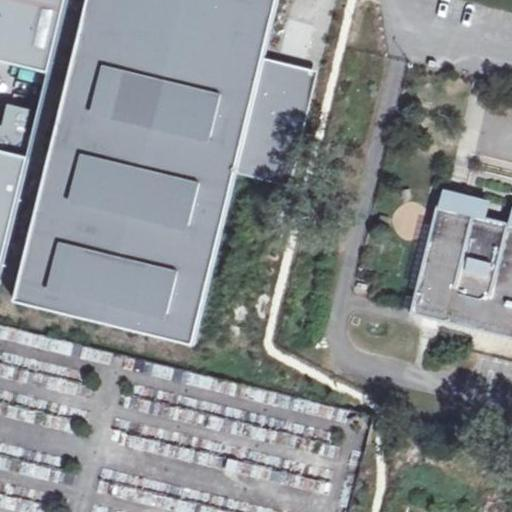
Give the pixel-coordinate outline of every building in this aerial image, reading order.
[(69,0),(0,0),(0,62),(51,75),(69,0)] [(280,0),(90,0),(18,302),(197,345),(240,169),(288,181),(301,129),(287,125),(294,86),(262,79),(280,0)] [(0,283),(41,114),(24,108),(19,129),(0,124),(0,283)] [(511,223),(501,221),(445,207),(431,267),(420,313),(511,334),(511,223)] [(511,339),(477,335),(475,353),(511,357),(511,339)]
